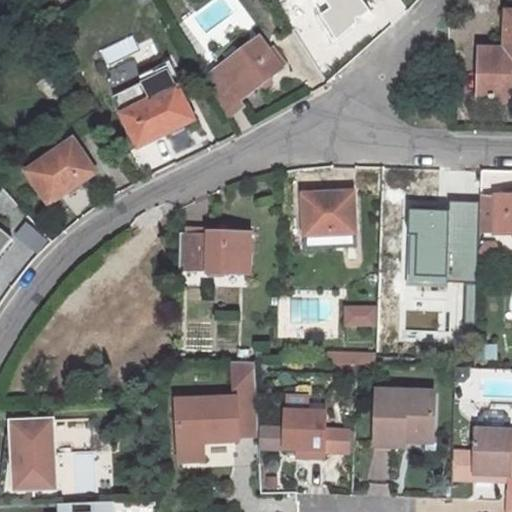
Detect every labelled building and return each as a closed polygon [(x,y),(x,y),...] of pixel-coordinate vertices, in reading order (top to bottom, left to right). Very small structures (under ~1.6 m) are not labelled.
[(312,0),(321,11),(317,14),(335,38),(370,12),(361,0),(312,0)] [(511,13),(509,13),(508,49),(484,48),(482,98),(511,99),(511,13)] [(241,99),(282,68),(273,54),(261,38),(219,69),(221,72),(205,83),(227,119),(246,106),(241,99)] [(288,64),(278,50),(273,54),(282,68),(288,64)] [(153,100),(179,87),(173,76),(147,88),(153,100)] [(153,100),(124,114),(140,146),(173,130),(171,125),(192,114),(179,87),(153,100)] [(175,134),(197,123),(192,114),(171,125),(173,130),(175,134)] [(75,140),(29,171),(50,202),(96,171),(75,140)] [(307,229),(336,228),(336,234),(357,233),(355,192),(337,193),(330,193),(305,195),(307,229)] [(511,195),(498,195),(488,195),(486,234),(511,234),(511,195)] [(482,203),(452,202),(451,211),(411,209),(408,282),(468,283),(466,338),(477,339),(482,203)] [(308,249),(337,247),(336,234),(336,228),(307,229),(308,249)] [(0,258),(13,244),(0,233),(0,258)] [(180,272),(250,274),(251,235),(181,233),(180,272)] [(135,272),(82,323),(107,349),(116,359),(155,322),(146,312),(160,298),(135,272)] [(348,306),(348,327),(378,327),(378,307),(348,306)] [(379,393),(377,446),(407,448),(407,444),(408,437),(436,438),(438,395),(379,393)] [(290,411),(310,412),(311,399),(290,398),(290,411)] [(239,400),(177,403),(180,463),(204,463),(203,443),(240,442),(239,400)] [(119,434),(155,432),(153,405),(118,407),(119,434)] [(26,420),(62,418),(61,407),(26,409),(26,420)] [(270,450),(304,452),(304,458),(325,459),(327,413),(310,412),(290,411),(288,411),(288,429),(271,429),(270,450)] [(7,468),(57,478),(65,440),(15,430),(7,468)] [(511,511),(511,432),(477,432),(476,454),(476,475),(511,476),(511,497),(511,511)] [(407,444),(435,445),(436,438),(408,437),(407,444)] [(511,476),(476,475),(476,454),(459,454),(459,481),(511,482),(511,476)]
